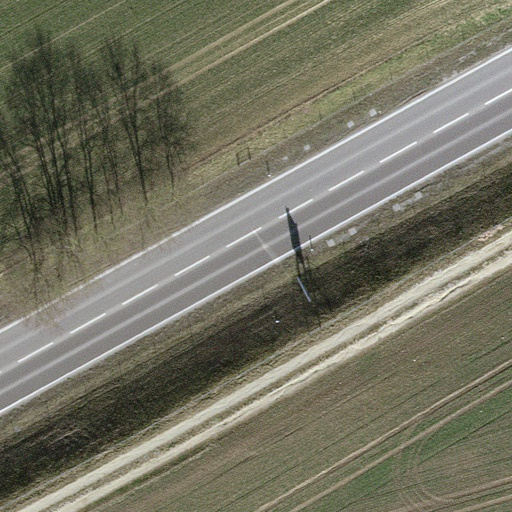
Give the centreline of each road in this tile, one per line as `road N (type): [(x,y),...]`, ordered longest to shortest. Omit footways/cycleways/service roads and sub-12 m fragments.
road 1 (primary): [(0,382),(511,102)]
road 2 (track): [(33,511),(511,242)]
